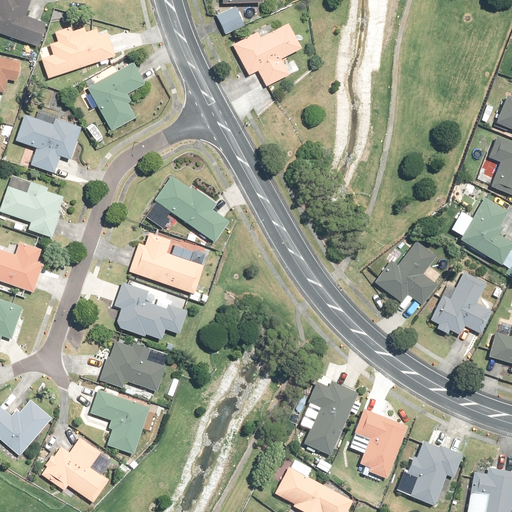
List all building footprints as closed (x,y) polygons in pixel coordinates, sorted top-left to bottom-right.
[(0,0),(0,32),(34,44),(41,24),(21,18),(27,0),(0,0)] [(230,4),(210,13),(219,33),(239,23),(230,4)] [(250,33),(228,43),(243,72),(251,68),(259,85),(282,74),(274,58),(295,48),(282,21),(267,28),(264,22),(248,30),(250,33)] [(50,55),(40,59),(49,83),(115,58),(106,33),(97,37),(94,29),(80,34),(77,25),(54,34),(58,42),(47,46),(50,55)] [(0,56),(0,92),(4,93),(7,80),(15,82),(19,60),(0,56)] [(131,61),(85,87),(110,132),(135,119),(122,96),(144,84),(131,61)] [(500,93),(489,121),(511,130),(511,96),(511,98),(500,93)] [(35,150),(29,166),(53,175),(60,157),(67,160),(78,129),(53,120),(51,126),(21,115),(11,141),(35,150)] [(511,142),(491,134),(482,156),(496,161),(486,186),(508,195),(511,185),(511,142)] [(169,174),(150,201),(213,244),(228,221),(210,209),(213,204),(169,174)] [(5,187),(0,200),(0,211),(29,221),(26,229),(49,237),(62,198),(45,192),(46,189),(28,182),(24,194),(5,187)] [(495,265),(497,261),(509,269),(511,264),(511,251),(507,248),(510,242),(494,232),(499,224),(495,221),(502,210),(480,195),(466,215),(457,209),(446,226),(455,232),(452,236),(495,265)] [(136,243),(126,271),(190,294),(200,266),(163,253),(168,239),(148,232),(143,246),(136,243)] [(386,258),(368,281),(395,302),(402,294),(416,304),(432,284),(417,272),(431,254),(410,237),(391,262),(386,258)] [(0,249),(0,284),(30,296),(40,266),(34,264),(40,249),(17,240),(12,254),(0,249)] [(450,287),(441,282),(424,317),(431,320),(428,326),(442,333),(445,328),(454,332),(457,324),(474,332),(485,309),(472,302),(482,282),(458,270),(450,287)] [(110,306),(119,309),(115,321),(118,328),(142,337),(143,334),(160,341),(164,332),(177,336),(187,310),(165,302),(163,308),(143,301),(147,290),(119,280),(110,306)] [(0,336),(9,340),(21,307),(0,299),(0,336)] [(511,312),(510,321),(495,317),(491,332),(488,331),(482,355),(511,363),(511,312)] [(110,337),(96,380),(121,388),(123,381),(154,391),(162,366),(145,360),(148,349),(110,337)] [(324,451),(351,392),(326,380),(323,386),(310,380),(299,403),(302,404),(293,423),(302,427),(297,439),(324,451)] [(96,391),(88,413),(112,421),(102,448),(133,459),(150,410),(96,391)] [(0,401),(0,438),(17,453),(49,415),(27,397),(14,413),(0,401)] [(359,463),(356,471),(361,473),(362,470),(378,477),(402,424),(358,404),(346,431),(348,432),(343,444),(356,450),(351,460),(359,463)] [(58,447),(38,474),(62,492),(66,486),(90,503),(108,478),(90,465),(99,451),(78,436),(66,453),(58,447)] [(447,475),(457,452),(434,443),(434,444),(418,437),(410,455),(407,453),(401,467),(398,466),(390,487),(427,502),(439,472),(447,475)] [(337,511),(345,497),(281,464),(284,459),(277,456),(271,468),(278,472),(267,492),(288,503),(287,505),(299,511),(337,511)] [(511,476),(511,470),(483,465),(482,471),(466,469),(459,511),(504,511),(508,493),(511,493),(511,476)]
